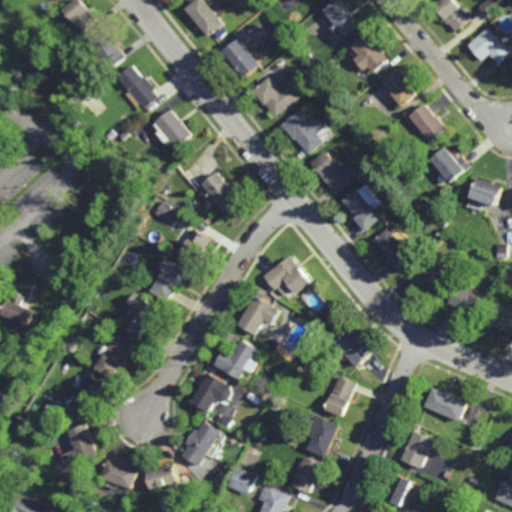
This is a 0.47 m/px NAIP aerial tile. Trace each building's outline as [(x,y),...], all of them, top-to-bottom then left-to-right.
[(90,11),(90,12),(91,13),(97,21),(84,33),(84,32),(81,29),(76,23),(68,14),(65,11),(65,10),(77,0),(81,0),(89,9),(91,11),(90,11)] [(212,37),(189,10),(200,0),(206,0),(227,25),(212,37)] [(345,37),(324,12),(337,0),(339,0),(360,24),(345,37)] [(453,0),(460,8),(461,7),(471,20),(456,32),(449,23),(448,24),(443,19),(444,18),(435,6),(442,0),(453,0)] [(489,18),(479,7),(487,0),(496,0),(502,7),(489,18)] [(248,15),(243,9),(250,5),(254,10),(248,15)] [(509,50),(510,49),(511,51),(511,52),(499,65),(490,55),(483,61),(482,60),(468,46),(488,27),(489,28),(509,50)] [(116,42),(118,41),(119,42),(120,43),(122,46),(120,47),(124,51),(128,57),(129,58),(112,71),(105,63),(98,53),(91,44),(107,31),(116,42)] [(381,68),(374,73),(369,67),(364,71),(359,66),(355,60),(359,56),(353,48),(359,41),(368,35),(389,60),(381,68)] [(247,79),(227,52),(242,40),(263,66),(247,79)] [(146,78),(148,77),(148,78),(150,80),(158,90),(156,91),(161,98),(152,106),(148,110),(143,105),(132,92),(122,79),(137,67),(146,78)] [(403,108),(392,94),(383,83),(399,69),(409,81),(407,83),(418,96),(403,108)] [(25,86),(20,79),(24,76),(29,83),(25,86)] [(281,92),(291,83),(302,96),(277,117),(271,111),(273,109),(269,104),(268,105),(257,92),(272,80),(281,92)] [(426,105),(430,109),(432,107),(438,114),(448,126),(444,130),(443,129),(438,133),(439,134),(433,139),(411,113),(424,102),(426,105)] [(187,126),(189,124),(195,131),(179,144),(178,143),(161,123),(164,121),(175,112),(181,119),(185,123),(187,126)] [(303,118),(305,116),(308,120),(315,114),(324,126),(318,131),(325,140),(309,152),(296,136),(294,137),(282,122),(289,116),(291,118),(298,112),(303,118)] [(112,137),(108,132),(114,127),(118,132),(112,137)] [(132,132),(133,133),(127,138),(122,133),(128,128),(130,130),(132,132)] [(456,154),(458,152),(461,155),(464,153),(473,164),(468,169),(467,169),(454,180),(433,157),(448,144),(456,154)] [(338,163),(339,162),(353,178),(338,191),(333,185),(332,186),(322,175),(324,174),(312,160),(326,148),(338,163)] [(232,184),(234,183),(244,196),(228,209),(206,181),(221,169),(232,184)] [(504,185),(498,204),(472,195),(477,180),(478,180),(479,177),(504,185)] [(97,216),(78,206),(91,180),(111,189),(97,216)] [(383,201),(376,207),(383,216),(367,230),(355,216),(357,215),(343,198),(359,186),(360,187),(361,188),(368,182),(383,201)] [(176,223),(158,212),(159,210),(166,199),(184,210),(184,211),(177,223),(176,223)] [(415,211),(411,207),(417,202),(421,206),(415,211)] [(437,215),(434,212),(439,206),(442,209),(437,215)] [(105,237),(97,233),(100,226),(108,230),(105,237)] [(198,261),(183,252),(188,245),(186,243),(187,242),(194,231),(196,226),(213,236),(204,250),(203,251),(198,261)] [(399,266),(376,240),(390,227),(390,226),(414,252),(399,266)] [(510,257),(500,257),(500,251),(499,251),(499,243),(510,243),(510,257)] [(312,281),(298,292),(290,283),(291,282),(292,283),(293,283),(290,279),(279,287),(268,273),(292,256),(312,281)] [(172,260),(174,258),(191,268),(183,280),(181,284),(178,289),(173,298),(172,299),(155,289),(160,281),(165,272),(167,269),(166,268),(162,266),(163,265),(167,257),(172,260)] [(437,272),(436,273),(449,284),(436,299),(423,288),(424,287),(409,275),(422,260),(437,272)] [(483,318),(467,311),(468,310),(451,303),(458,285),(491,300),(483,318)] [(23,301),(23,302),(24,303),(26,303),(27,304),(29,305),(40,309),(33,324),(27,322),(13,316),(5,312),(11,297),(15,299),(18,291),(26,295),(25,298),(23,301)] [(155,322),(154,321),(153,321),(151,324),(144,334),(143,335),(127,323),(130,319),(136,311),(138,308),(139,307),(132,302),(140,291),(164,308),(156,320),(155,322)] [(276,322),(268,318),(260,333),(242,323),(260,294),(276,303),(275,305),(283,309),(276,322)] [(511,331),(494,324),(501,306),(511,310),(511,331)] [(330,329),(324,323),(328,320),(333,326),(330,329)] [(360,366),(337,343),(351,329),(375,352),(360,366)] [(129,352),(131,353),(126,362),(125,363),(125,364),(123,363),(114,377),(98,367),(104,356),(107,351),(108,351),(111,346),(116,337),(118,334),(121,336),(134,343),(130,351),(129,352)] [(256,358),(262,361),(256,371),(250,368),(244,378),(219,363),(228,349),(236,353),(245,338),(262,348),(256,358)] [(233,399),(226,401),(221,398),(220,401),(215,409),(214,411),(196,401),(205,385),(207,383),(214,371),(214,370),(218,373),(220,374),(221,375),(224,378),(230,382),(235,385),(237,392),(233,399)] [(107,381),(101,394),(100,395),(92,413),(87,411),(74,405),(76,402),(80,391),(82,387),(78,385),(76,385),(80,375),(86,378),(89,373),(107,381)] [(345,417),(328,409),(342,376),(359,383),(345,417)] [(462,421),(428,406),(435,387),(470,402),(462,421)] [(279,411),(272,407),(274,403),(281,406),(279,411)] [(222,422),(219,421),(223,413),(224,413),(224,411),(227,413),(226,415),(222,422)] [(236,418),(235,421),(231,427),(224,423),(225,421),(228,415),(229,414),(235,417),(236,418)] [(329,456),(312,448),(316,438),(311,435),(309,435),(313,426),(314,427),(319,415),(342,425),(329,456)] [(224,431),(216,445),(211,453),(209,456),(205,464),(204,465),(187,454),(192,445),(190,443),(194,436),(195,435),(199,428),(202,430),(207,420),(224,431)] [(101,453),(81,461),(78,462),(80,467),(70,471),(67,472),(62,469),(58,457),(59,456),(74,450),(75,451),(79,449),(71,430),(89,423),(93,434),(95,437),(101,453)] [(424,468),(404,459),(417,430),(436,439),(424,468)] [(265,440),(258,437),(260,432),(267,435),(265,440)] [(320,479),(318,478),(313,492),(295,485),(308,455),(325,463),(321,471),(323,472),(320,479)] [(136,488),(133,487),(124,484),(121,483),(119,482),(107,478),(105,477),(111,459),(122,463),(127,465),(142,470),(136,488)] [(156,490),(151,471),(162,468),(166,467),(178,464),(183,483),(179,484),(170,486),(164,488),(158,490),(156,490)] [(252,493),(233,485),(241,467),(259,475),(252,493)] [(450,479),(445,476),(448,470),(453,473),(450,479)] [(404,506),(387,499),(398,474),(415,481),(404,506)] [(511,505),(498,498),(507,479),(509,480),(510,481),(511,475),(511,505)] [(294,495),(287,511),(264,511),(269,500),(264,498),(269,487),(273,489),(274,487),(294,495)] [(57,511),(57,510),(61,511),(7,511),(18,491),(37,500),(51,507),(52,507),(51,508),(57,511)]
